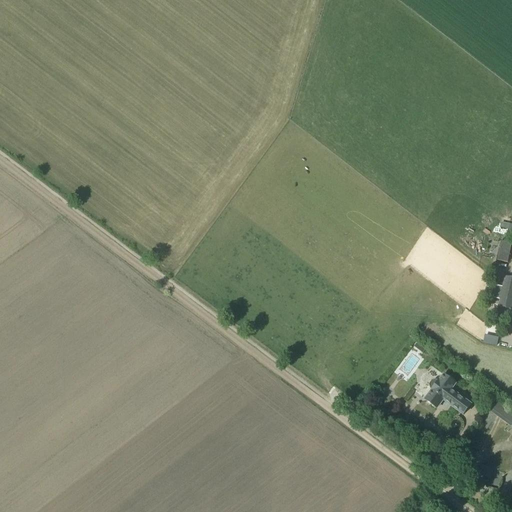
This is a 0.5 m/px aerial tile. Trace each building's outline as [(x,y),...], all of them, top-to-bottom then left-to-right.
[(511,244),(501,241),(497,261),(507,263),(511,244)] [(511,279),(504,278),(499,299),(511,301),(511,279)] [(511,310),(511,304),(511,301),(499,299),(497,307),(511,310)] [(498,314),(496,326),(503,328),(506,316),(498,314)] [(416,344),(412,348),(421,355),(424,351),(416,344)] [(432,392),(425,401),(436,409),(443,400),(463,415),(470,406),(450,391),(455,384),(444,376),(439,382),(438,382),(434,382),(432,382),(430,385),(430,387),(431,389),(432,390),(431,391),(432,392)] [(482,465),(479,473),(489,476),(491,469),(482,465)]
